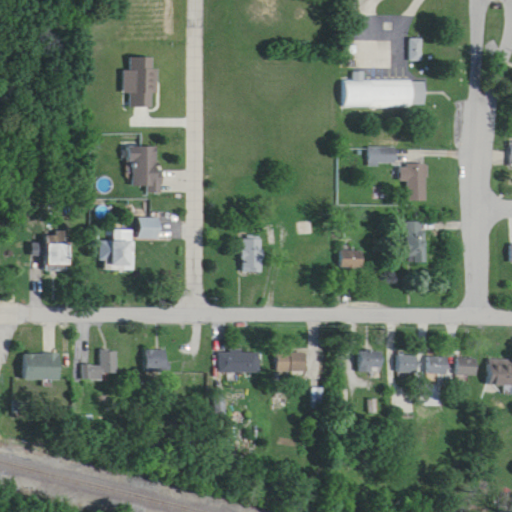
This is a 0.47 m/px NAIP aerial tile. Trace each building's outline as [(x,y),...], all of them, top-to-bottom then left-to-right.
[(124,71),(124,108),(156,108),(156,58),(131,58),(131,71),(124,71)] [(426,81),(365,81),(365,73),(355,73),(355,81),(344,81),(344,109),(426,108),(426,81)] [(160,148),(130,147),(129,188),(146,188),(146,193),(159,193),(160,148)] [(397,166),(397,149),(370,149),(370,166),(397,166)] [(428,165),(401,165),(400,182),(408,182),(408,202),(428,202),(428,165)] [(159,240),(159,219),(139,219),(139,240),(159,240)] [(406,264),(426,264),(426,223),(406,223),(406,264)] [(109,260),(109,272),(134,272),(134,232),(109,232),(110,260),(109,260)] [(244,274),(263,274),(263,240),(244,240),(244,274)] [(68,273),(68,245),(47,245),(47,273),(68,273)] [(364,270),(364,251),(342,251),(342,270),(364,270)] [(170,351),(147,351),(147,374),(170,374),(170,351)] [(118,380),(119,352),(102,352),(102,366),(84,366),(84,380),(118,380)] [(307,373),(307,352),(285,352),(285,373),(307,373)] [(219,373),(260,373),(260,353),(219,353),(219,373)] [(383,353),(359,353),(359,374),(383,374),(383,353)] [(61,381),(61,355),(26,355),(26,381),(61,381)] [(418,374),(418,355),(398,355),(398,374),(418,374)] [(449,375),(449,358),(428,358),(428,375),(449,375)] [(458,379),(478,379),(478,360),(458,360),(458,379)] [(489,386),(511,386),(511,363),(489,363),(489,386)]
